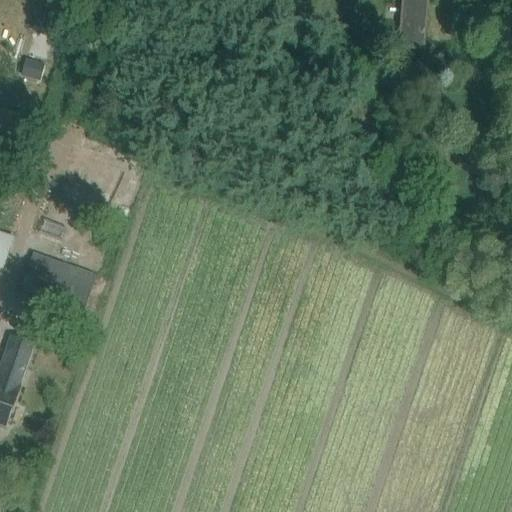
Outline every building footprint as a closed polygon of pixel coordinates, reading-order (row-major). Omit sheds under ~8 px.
[(423,50),(426,0),(404,0),(400,48),(423,50)] [(44,67),(26,61),(21,79),(39,84),(44,67)] [(87,151),(75,184),(124,200),(135,167),(87,151)] [(96,277),(33,255),(19,296),(82,318),(96,277)] [(55,312),(50,325),(75,333),(80,321),(55,312)] [(0,422),(7,425),(34,346),(11,338),(0,370),(0,422)]
